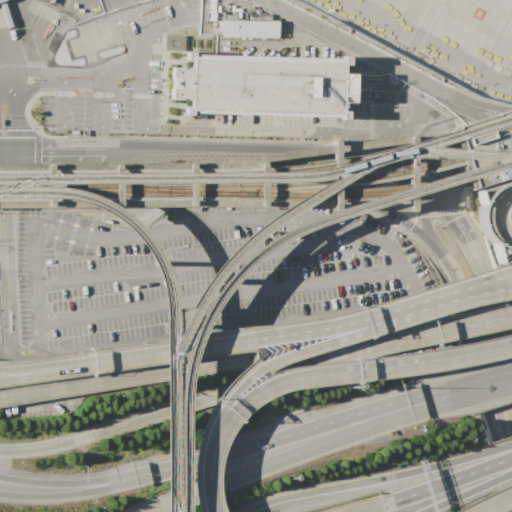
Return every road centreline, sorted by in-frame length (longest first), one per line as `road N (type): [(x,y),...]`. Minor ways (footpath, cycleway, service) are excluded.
road 1 (motorway): [(451,328),(0,399)]
road 2 (motorway): [(451,328),(79,438)]
road 3 (motorway): [(434,300),(318,328),(91,362)]
road 4 (motorway): [(457,397),(190,494)]
road 5 (residential): [(434,300),(260,366),(223,404),(213,441)]
road 6 (motorway): [(453,386),(189,463)]
road 7 (tertiary): [(352,162),(310,151),(103,148)]
road 8 (motorway): [(241,511),(480,453)]
road 9 (residential): [(402,364),(263,387),(238,405),(213,441)]
road 10 (tertiary): [(441,257),(462,293),(511,452)]
road 11 (motorway): [(189,463),(86,492),(0,493)]
road 12 (motorway): [(189,463),(66,483),(0,477)]
road 13 (tertiary): [(171,186),(288,186),(351,196)]
road 14 (tertiary): [(18,185),(171,186)]
road 15 (tertiary): [(511,387),(474,271)]
